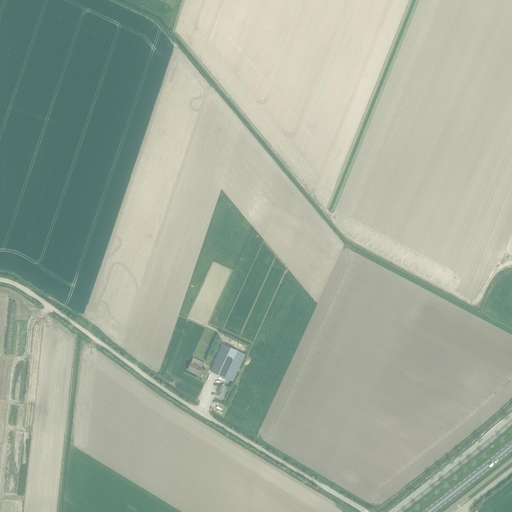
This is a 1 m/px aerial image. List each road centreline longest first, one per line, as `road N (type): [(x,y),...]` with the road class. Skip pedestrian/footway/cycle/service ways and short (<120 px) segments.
road 1 (unclassified): [(365,511),(191,409),(0,279)]
road 2 (unclassified): [(511,414),(391,511)]
